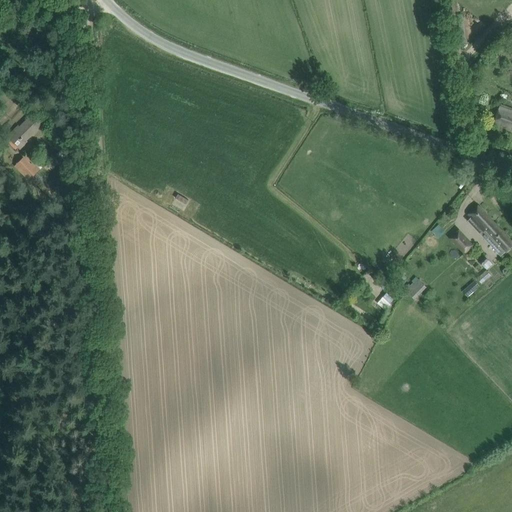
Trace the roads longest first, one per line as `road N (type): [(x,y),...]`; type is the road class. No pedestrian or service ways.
road 1 (track): [(127,511),(90,31)]
road 2 (unclassified): [(475,155),(189,55),(104,0)]
road 3 (track): [(475,155),(463,76),(468,55),(511,7)]
